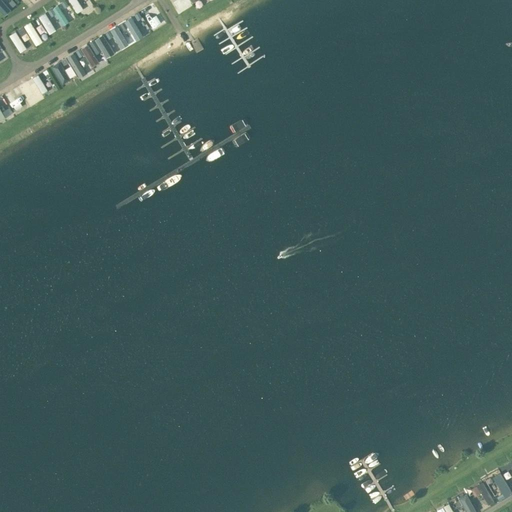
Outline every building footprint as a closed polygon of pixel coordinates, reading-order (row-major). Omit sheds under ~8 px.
[(2,0),(0,0),(0,10),(5,16),(12,9),(2,0)] [(68,0),(79,16),(86,12),(77,0),(68,0)] [(175,0),(172,2),(178,13),(193,5),(190,0),(175,0)] [(37,16),(46,32),(52,28),(43,13),(37,16)] [(133,16),(125,20),(132,35),(126,38),(129,45),(144,37),(133,16)] [(36,45),(43,41),(30,21),(17,29),(21,36),(27,32),(36,45)] [(119,49),(127,47),(120,26),(113,28),(119,49)] [(9,35),(20,53),(27,49),(16,31),(9,35)] [(102,50),(107,58),(114,54),(103,34),(90,41),(96,54),(102,50)] [(81,48),(92,67),(99,63),(88,44),(81,48)] [(60,61),(51,65),(60,84),(84,72),(74,52),(67,56),(71,65),(64,69),(60,61)] [(42,93),(48,89),(38,74),(32,77),(42,93)] [(28,103),(41,101),(38,87),(30,88),(29,82),(16,85),(18,95),(26,93),(28,103)] [(12,90),(5,93),(14,112),(20,109),(12,90)] [(505,495),(511,491),(502,473),(495,477),(505,495)] [(482,492),(490,504),(495,501),(483,480),(471,488),(476,495),(482,492)] [(452,497),(455,503),(460,501),(465,511),(473,511),(476,511),(468,491),(452,497)] [(454,511),(450,502),(437,508),(438,511),(454,511)]
